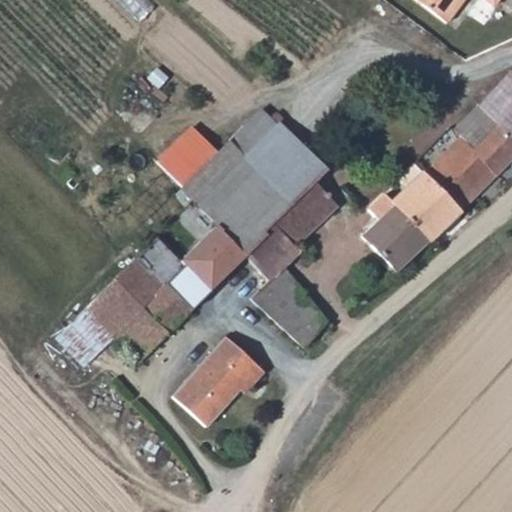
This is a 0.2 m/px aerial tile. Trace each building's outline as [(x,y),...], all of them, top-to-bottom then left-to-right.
[(458,10),(454,7),(458,0),(408,0),(444,28),(458,10)] [(477,0),(491,10),(499,0),(477,0)] [(511,68),(480,107),(496,122),(511,104),(511,68)] [(511,104),(496,122),(511,138),(511,104)] [(462,137),(472,148),(496,122),(480,107),(477,105),(455,130),(462,137)] [(195,204),(212,222),(221,230),(227,225),(222,219),(229,214),(220,205),(256,170),(279,191),(297,175),(293,171),(299,165),(315,180),(327,169),(279,121),(195,204)] [(511,157),(511,138),(496,122),(472,148),(496,175),(504,184),(511,176),(511,168),(507,163),(511,157)] [(423,175),(459,212),(496,175),(472,148),(462,137),(423,175)] [(227,225),(221,230),(231,243),(244,256),(258,271),(240,289),(276,320),(278,319),(288,327),(287,329),(309,349),(328,324),(285,269),(301,252),(297,249),(341,206),(315,180),(299,165),(293,171),(297,175),(279,191),(256,170),(220,205),(229,214),(222,219),(227,225)] [(427,239),(430,241),(459,212),(423,175),(420,171),(390,202),(427,239)] [(176,211),(179,208),(150,179),(147,182),(176,211)] [(115,216),(142,243),(176,211),(147,182),(115,216)] [(390,208),(364,235),(395,271),(427,239),(390,202),(387,205),(390,208)] [(197,254),(221,279),(244,256),(231,243),(221,230),(208,243),(197,254)] [(140,311),(163,335),(221,279),(197,254),(166,285),(162,289),(154,281),(133,259),(103,288),(89,303),(141,357),(150,349),(126,324),(140,311)] [(141,357),(89,303),(85,307),(113,336),(137,361),(141,357)] [(113,336),(85,307),(54,335),(81,366),(113,336)] [(150,349),(163,335),(140,311),(126,324),(150,349)] [(201,391),(229,414),(247,393),(252,388),(257,392),(272,374),(232,341),(187,395),(194,399),(201,391)] [(257,392),(252,388),(247,393),(252,398),(257,392)] [(187,395),(183,399),(181,403),(214,432),(229,414),(201,391),(194,399),(187,395)]
